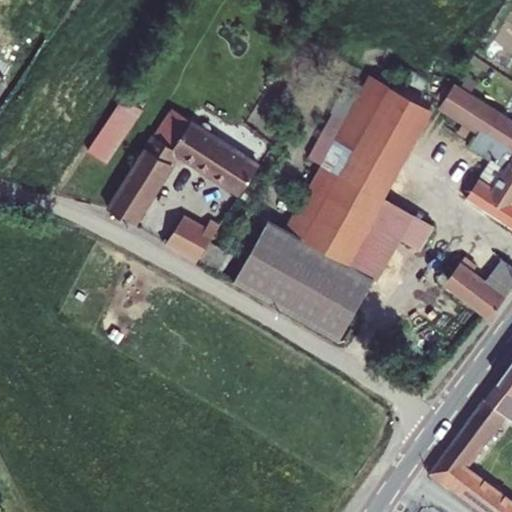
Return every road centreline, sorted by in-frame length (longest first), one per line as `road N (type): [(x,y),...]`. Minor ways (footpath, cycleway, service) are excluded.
road 1 (residential): [(228,293),(435,423)]
road 2 (tertiary): [(511,319),(435,423)]
